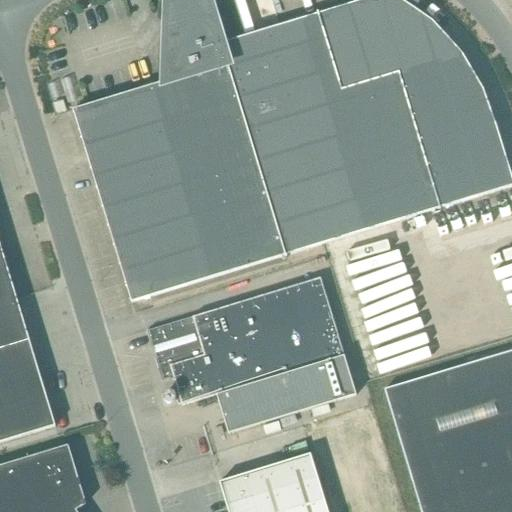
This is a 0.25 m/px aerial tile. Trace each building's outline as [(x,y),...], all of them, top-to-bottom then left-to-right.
[(168,0),(164,83),(73,111),(101,202),(132,304),(199,283),(334,242),(511,187),(511,181),(510,175),(504,154),(498,134),(490,110),(483,91),(473,73),(462,56),(449,41),(433,23),(414,10),(399,0),(368,0),(223,46),(209,0),(168,0)] [(0,444),(56,427),(0,243),(0,444)] [(321,279),(147,332),(163,383),(175,379),(183,406),(217,395),(229,435),(357,396),(321,279)] [(511,511),(511,351),(385,390),(421,511),(511,511)] [(0,511),(76,511),(77,511),(86,505),(69,446),(0,467),(0,511)] [(220,483),(228,511),(328,511),(311,455),(220,483)]
